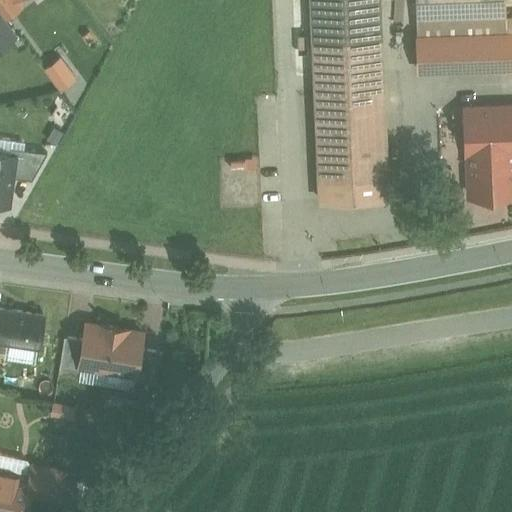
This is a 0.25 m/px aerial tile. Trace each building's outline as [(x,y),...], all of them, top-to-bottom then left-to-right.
[(378,0),(312,0),(314,40),(380,37),(378,0)] [(505,0),(415,0),(416,16),(497,13),(506,13),(505,0)] [(497,33),(417,36),(419,69),(511,65),(511,32),(507,33),(506,13),(497,13),(497,33)] [(380,37),(314,40),(321,200),(387,197),(380,37)] [(43,67),(60,89),(78,75),(60,53),(43,67)] [(511,105),(466,107),(469,194),(511,192),(511,105)] [(48,152),(12,147),(11,155),(15,155),(12,176),(32,179),(48,152)] [(11,155),(0,153),(0,201),(8,203),(12,176),(15,155),(11,155)] [(44,314),(0,307),(0,341),(7,342),(39,347),(44,314)] [(101,325),(87,323),(84,339),(80,365),(82,365),(108,369),(115,325),(101,323),(101,325)] [(129,327),(115,325),(108,369),(135,373),(136,373),(140,348),(143,331),(129,329),(129,327)] [(84,339),(65,336),(60,367),(81,371),(82,365),(80,365),(84,339)] [(160,351),(140,348),(136,373),(135,373),(134,379),(155,382),(160,351)] [(65,470),(33,463),(30,477),(31,477),(28,493),(59,499),(65,470)] [(30,477),(0,471),(0,511),(23,511),(28,493),(31,477),(30,477)]
